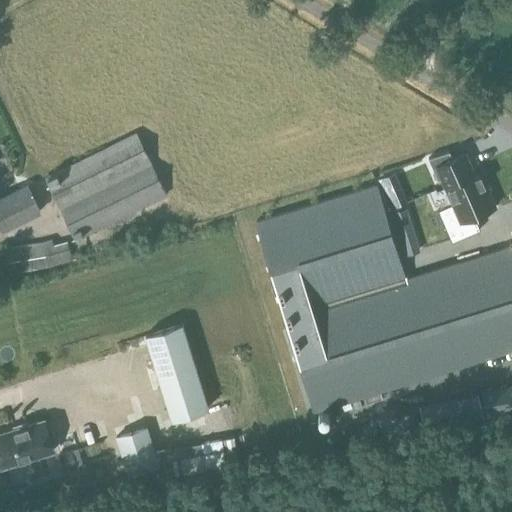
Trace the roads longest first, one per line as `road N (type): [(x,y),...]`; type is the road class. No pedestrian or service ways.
road 1 (unclassified): [(511,131),(297,0)]
road 2 (unknown): [(0,395),(81,391),(140,403)]
road 3 (unknown): [(399,62),(509,0)]
